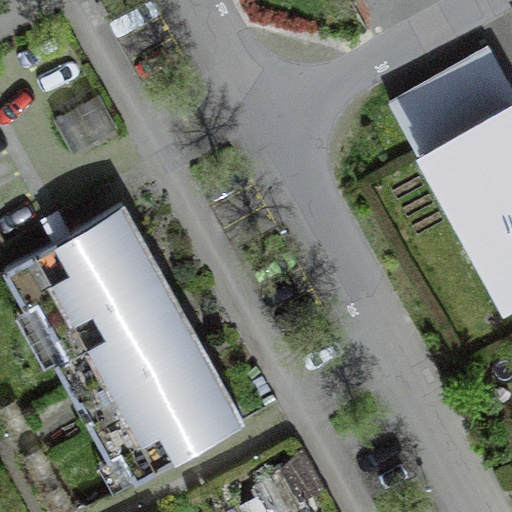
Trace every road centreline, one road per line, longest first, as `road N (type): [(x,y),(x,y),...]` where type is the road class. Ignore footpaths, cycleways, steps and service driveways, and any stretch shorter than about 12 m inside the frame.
road 1 (residential): [(487,511),(273,117)]
road 2 (residential): [(494,0),(273,117)]
road 3 (residential): [(273,117),(202,0)]
